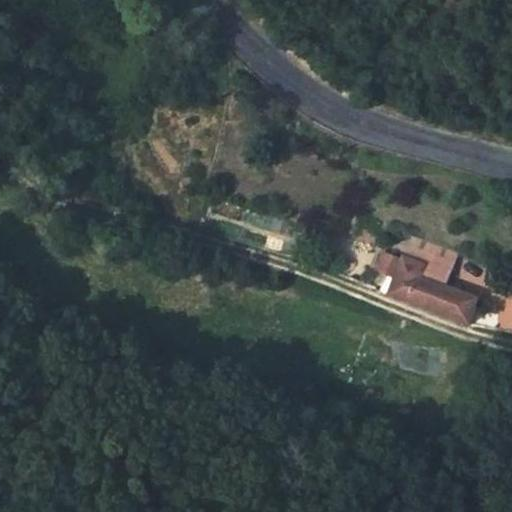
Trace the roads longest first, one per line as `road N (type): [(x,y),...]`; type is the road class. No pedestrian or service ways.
road 1 (track): [(0,149),(66,203),(290,263),(511,344)]
road 2 (tertiary): [(205,0),(305,94),(371,126),(511,162)]
